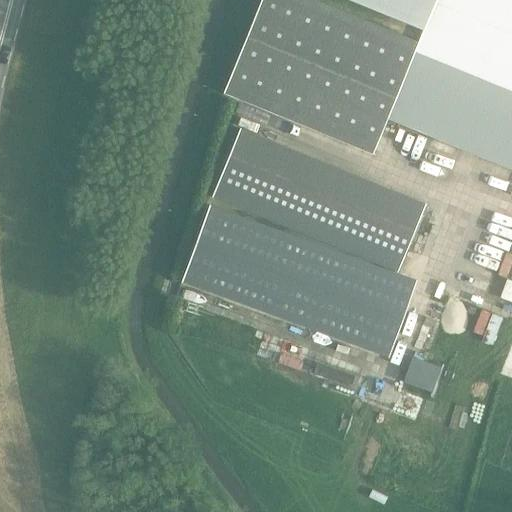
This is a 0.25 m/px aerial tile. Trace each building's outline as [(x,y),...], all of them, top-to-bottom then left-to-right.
[(511,169),(511,0),(347,0),(423,30),(418,43),(312,0),(261,0),(224,94),(373,155),(388,119),(511,169)] [(209,207),(182,282),(388,357),(416,282),(209,207)] [(511,279),(508,278),(502,296),(511,299),(511,279)] [(413,355),(404,380),(435,391),(443,366),(413,355)] [(320,360),(315,371),(350,385),(355,374),(320,360)]
